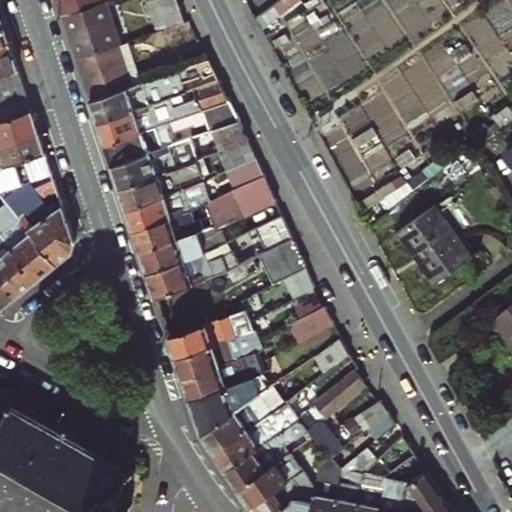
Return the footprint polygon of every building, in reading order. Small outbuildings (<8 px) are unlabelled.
[(105,0),(59,0),(65,14),(105,0)] [(86,54),(124,41),(126,40),(111,0),(105,0),(65,14),(72,36),(78,33),(86,54)] [(147,0),(158,29),(185,19),(178,0),(147,0)] [(251,0),(269,25),(303,0),(251,0)] [(0,43),(11,40),(3,16),(0,17),(0,43)] [(0,72),(19,66),(11,40),(0,43),(0,72)] [(92,97),(138,82),(124,41),(86,54),(79,56),(92,97)] [(100,119),(178,92),(195,86),(221,77),(211,57),(138,82),(92,97),(100,119)] [(0,72),(0,103),(29,94),(19,66),(0,72)] [(203,108),(232,99),(221,77),(195,86),(198,96),(203,108)] [(181,102),(178,92),(100,119),(107,140),(165,121),(203,108),(198,96),(181,102)] [(29,94),(0,103),(0,111),(2,118),(33,108),(29,94)] [(214,129),(242,120),(232,99),(203,108),(210,130),(214,129)] [(0,142),(40,129),(33,108),(2,118),(0,119),(0,142)] [(221,150),(251,139),(242,120),(214,129),(221,150)] [(114,162),(164,146),(158,128),(166,125),(165,121),(107,140),(114,162)] [(169,124),(166,125),(158,128),(164,146),(175,142),(169,124)] [(0,164),(47,150),(40,129),(0,142),(0,164)] [(121,185),(178,166),(175,154),(196,147),(192,136),(175,142),(164,146),(114,162),(121,185)] [(229,170),(259,157),(251,139),(221,150),(229,170)] [(199,159),(196,147),(175,154),(178,166),(192,162),(198,159),(199,159)] [(0,190),(21,216),(59,261),(73,249),(76,240),(47,150),(0,164),(0,190)] [(235,188),(266,172),(259,157),(229,170),(235,188)] [(201,169),(198,159),(192,162),(178,166),(182,175),(201,169)] [(182,175),(178,166),(121,185),(129,206),(184,189),(204,180),(201,169),(182,175)] [(406,171),(381,189),(392,204),(417,187),(406,171)] [(216,228),(244,215),(278,199),(266,172),(235,188),(210,201),(208,202),(212,216),(215,223),(216,228)] [(204,180),(184,189),(188,198),(207,191),(204,180)] [(188,198),(184,189),(129,206),(136,228),(192,210),(208,202),(210,201),(207,191),(188,198)] [(0,207),(0,229),(1,231),(21,216),(0,190),(0,206),(0,207)] [(252,229),(285,214),(278,199),(244,215),(252,229)] [(472,257),(435,206),(399,232),(435,283),(472,257)] [(201,230),(215,223),(212,216),(196,222),(192,210),(136,228),(143,248),(201,230)] [(59,261),(21,216),(1,231),(4,235),(39,277),(59,261)] [(228,270),(245,261),(255,256),(262,253),(295,236),(289,222),(237,247),(220,256),(212,258),(209,249),(205,251),(150,269),(158,293),(228,270)] [(150,269),(205,251),(201,237),(217,231),(216,228),(215,223),(201,230),(143,248),(150,269)] [(4,235),(1,231),(0,232),(0,270),(19,294),(39,277),(4,235)] [(221,244),(217,231),(201,237),(205,251),(209,249),(221,244)] [(307,260),(295,236),(262,253),(273,277),(307,260)] [(237,247),(233,238),(221,244),(209,249),(212,258),(220,256),(237,247)] [(260,268),(255,256),(245,261),(250,272),(260,268)] [(288,277),(298,296),(319,285),(309,266),(288,277)] [(0,270),(0,308),(0,309),(19,294),(0,270)] [(511,299),(489,320),(511,346),(511,299)] [(291,323),(300,342),(338,323),(329,304),(291,323)] [(171,334),(178,354),(254,327),(252,320),(246,307),(171,334)] [(185,376),(259,349),(264,347),(261,338),(259,339),(254,327),(178,354),(185,376)] [(305,380),(309,384),(351,351),(343,333),(303,363),(312,375),(305,380)] [(185,376),(193,398),(240,379),(238,374),(249,369),(251,375),(264,370),(267,369),(259,349),(185,376)] [(240,379),(193,398),(204,431),(270,387),(264,370),(251,375),(249,369),(238,374),(240,379)] [(341,448),(346,445),(322,416),(365,382),(355,370),(300,416),(314,433),(331,455),(341,448)] [(292,371),(279,381),(290,398),(295,395),(305,387),(292,371)] [(275,383),(270,387),(204,431),(215,448),(288,400),(290,398),(279,381),(275,383)] [(0,511),(126,511),(131,504),(122,498),(125,492),(120,489),(129,472),(133,474),(135,471),(134,465),(129,466),(119,460),(120,458),(116,456),(115,458),(99,450),(100,448),(96,446),(95,448),(79,439),(77,433),(81,432),(80,429),(77,429),(61,421),(59,417),(55,418),(57,421),(51,424),(36,415),(34,409),(36,406),(0,386),(0,511)] [(370,427),(390,413),(381,398),(359,417),(368,429),(370,427)] [(227,466),(285,427),(275,414),(291,404),(288,400),(215,448),(227,466)] [(378,438),(397,423),(390,413),(370,427),(378,438)] [(241,486),(282,456),(277,448),(304,430),(309,437),(314,433),(300,416),(293,422),(285,427),(227,466),(241,486)] [(378,457),(391,472),(417,454),(403,433),(378,457)] [(343,466),(341,478),(335,511),(356,511),(361,482),(349,480),(351,469),(357,470),(374,455),(368,447),(343,466)] [(335,511),(341,478),(329,476),(331,465),(333,465),(347,455),(341,448),(331,455),(321,463),(318,480),(312,511),(335,511)] [(312,511),(318,480),(312,479),(309,497),(298,495),(301,483),(295,474),(304,468),(291,450),(282,456),(241,486),(250,500),(266,511),(312,511)] [(403,511),(409,484),(428,471),(417,454),(391,472),(386,476),(378,511),(403,511)] [(329,476),(341,478),(343,466),(333,465),(331,465),(329,476)] [(356,511),(378,511),(386,476),(376,474),(377,467),(369,465),(363,471),(361,482),(356,511)] [(309,497),(312,479),(304,468),(295,474),(301,483),(298,495),(309,497)] [(349,480),(361,482),(363,471),(357,470),(351,469),(349,480)] [(456,511),(428,471),(409,484),(403,511),(456,511)]
